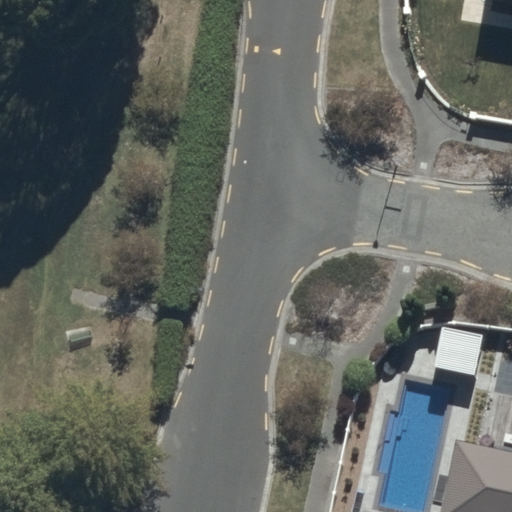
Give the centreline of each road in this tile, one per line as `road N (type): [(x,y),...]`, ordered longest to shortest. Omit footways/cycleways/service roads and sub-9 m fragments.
road 1 (residential): [(269,192),(204,511)]
road 2 (residential): [(269,192),(511,236)]
road 3 (residential): [(283,0),(269,192)]
